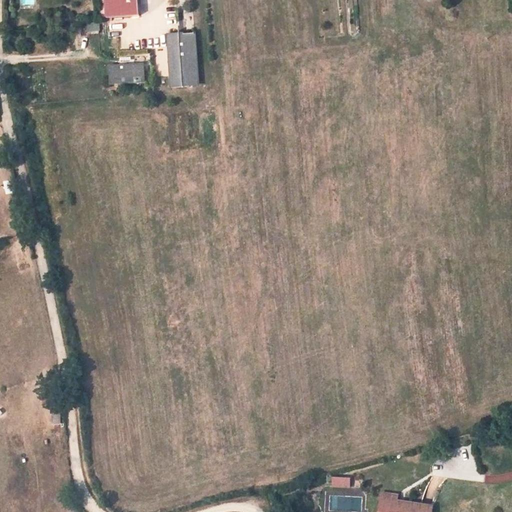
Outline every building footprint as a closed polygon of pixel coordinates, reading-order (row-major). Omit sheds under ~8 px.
[(138,0),(104,0),(106,19),(140,17),(138,0)] [(191,33),(164,35),(168,87),(195,86),(191,33)] [(139,66),(107,69),(108,85),(141,83),(139,66)] [(331,477),(331,487),(349,487),(350,477),(331,477)] [(431,511),(432,508),(405,503),(405,508),(396,507),(398,496),(382,493),(378,511),(431,511)]
